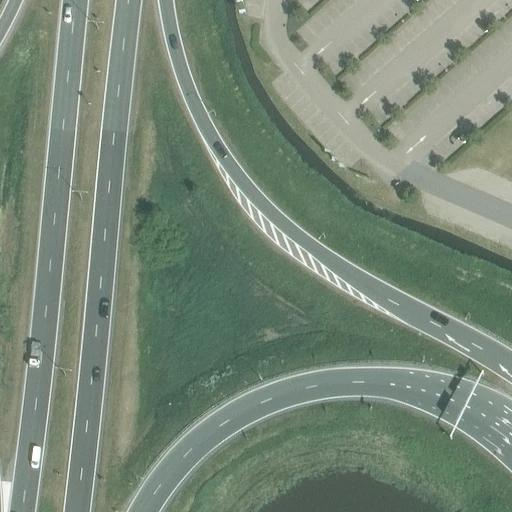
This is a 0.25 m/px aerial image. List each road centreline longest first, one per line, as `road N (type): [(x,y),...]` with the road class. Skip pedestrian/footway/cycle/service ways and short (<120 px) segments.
road 1 (primary): [(511,369),(331,261),(264,208),(197,111),(166,0)]
road 2 (trunk): [(73,15),(22,511)]
road 3 (primary): [(80,478),(128,0)]
road 4 (trunk): [(144,511),(212,430),(302,389),(401,386),(474,408),(511,430)]
